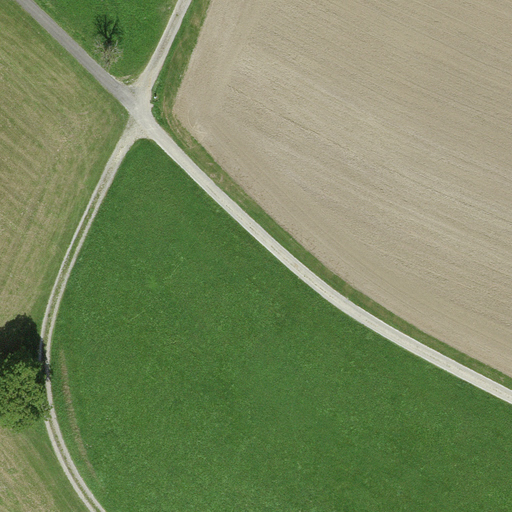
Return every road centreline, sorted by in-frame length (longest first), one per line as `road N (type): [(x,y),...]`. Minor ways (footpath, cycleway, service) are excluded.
road 1 (track): [(140,113),(195,173),(349,308),(511,394)]
road 2 (track): [(107,511),(84,486),(45,359),(62,274),(140,113)]
road 3 (track): [(18,0),(140,113)]
road 4 (track): [(140,113),(183,0)]
